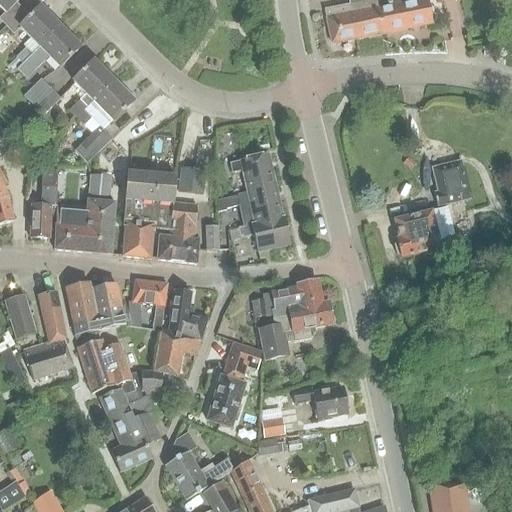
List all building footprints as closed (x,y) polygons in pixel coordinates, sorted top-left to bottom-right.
[(22,12),(15,5),(20,0),(0,0),(0,9),(5,14),(0,19),(0,21),(6,28),(22,12)] [(382,35),(376,1),(375,0),(348,0),(350,6),(357,40),(382,35)] [(382,35),(432,25),(431,24),(426,0),(380,0),(376,1),(382,35)] [(332,45),(357,40),(350,6),(324,11),(332,45)] [(22,66),(60,28),(40,8),(29,18),(22,12),(6,28),(13,35),(19,29),(31,41),(24,48),(25,49),(16,60),(22,66)] [(35,71),(48,58),(59,69),(80,49),(60,28),(22,66),(17,70),(23,77),(32,69),(35,71)] [(93,62),(72,83),(84,94),(93,103),(113,83),(93,62)] [(50,92),(51,91),(41,81),(24,98),(34,108),(50,92)] [(112,122),(113,124),(134,103),(113,83),(93,103),(85,110),(75,121),(81,127),(90,118),(99,128),(102,131),(112,122)] [(50,92),(34,108),(42,116),(58,100),(50,92)] [(76,101),(66,112),(75,121),(85,110),(76,101)] [(86,165),(111,141),(102,131),(99,128),(74,153),(86,165)] [(249,194),(273,189),(265,157),(266,157),(266,156),(242,162),(229,165),(231,175),(244,172),(249,194)] [(409,158),(402,164),(410,172),(416,165),(409,158)] [(438,208),(469,200),(460,163),(432,170),(438,194),(435,195),(438,208)] [(179,193),(195,195),(197,171),(181,169),(179,193)] [(55,228),(56,207),(57,173),(42,172),(41,204),(33,203),(33,207),(31,207),(30,239),(49,240),(49,228),(55,228)] [(0,225),(13,223),(7,198),(2,189),(6,187),(0,175),(0,225)] [(171,232),(174,205),(173,205),(175,178),(127,175),(122,228),(124,228),(122,258),(150,261),(153,230),(171,232)] [(111,257),(115,205),(108,204),(110,179),(90,177),(89,198),(87,198),(86,209),(56,207),(55,228),(54,252),(111,257)] [(273,189),(249,194),(236,196),(238,207),(243,228),(256,226),(280,221),(280,220),(273,189)] [(237,207),(235,198),(217,203),(216,214),(226,212),(225,210),(237,207)] [(197,266),(198,242),(193,241),(197,207),(174,205),(171,232),(170,239),(159,238),(157,261),(197,266)] [(400,257),(401,257),(401,259),(439,250),(439,249),(449,247),(443,226),(434,228),(430,214),(395,223),(399,241),(397,242),(397,244),(396,244),(394,247),(396,255),(400,257)] [(283,220),(280,220),(280,221),(256,226),(243,228),(228,232),(230,242),(253,237),(257,254),(257,250),(288,243),(289,247),(290,246),(284,219),(283,219),(283,220)] [(206,252),(218,252),(218,228),(205,228),(206,252)] [(164,308),(167,286),(141,283),(134,283),(132,305),(155,307),(152,333),(160,334),(163,308),(164,308)] [(289,308),(320,303),(316,284),(297,288),(297,289),(272,294),(273,300),(252,303),(253,319),(265,317),(265,319),(272,317),(274,325),(278,324),(277,320),(286,318),(285,314),(290,313),(289,308)] [(75,337),(124,327),(116,286),(90,292),(89,285),(65,291),(75,337)] [(154,374),(162,376),(176,379),(181,353),(194,356),(193,358),(195,359),(207,321),(187,315),(191,296),(189,295),(186,291),(180,290),(176,294),(174,293),(170,321),(181,324),(177,336),(161,331),(154,374)] [(58,350),(65,347),(63,340),(66,340),(56,294),(38,298),(48,345),(48,346),(54,344),(58,350)] [(34,335),(23,296),(2,303),(13,341),(34,335)] [(307,330),(330,325),(327,306),(321,307),(320,303),(289,308),(290,313),(285,314),(286,318),(277,320),(278,324),(274,325),(274,328),(258,331),(264,362),(289,357),(286,344),(294,343),(309,340),(307,330)] [(142,393),(141,373),(128,372),(120,345),(104,350),(101,341),(76,350),(91,395),(118,387),(131,382),(135,394),(138,394),(142,393)] [(73,369),(65,347),(58,350),(54,344),(48,346),(48,345),(22,352),(32,382),(73,369)] [(257,371),(262,354),(233,345),(227,362),(227,361),(222,378),(220,378),(206,422),(231,430),(245,385),(241,384),(246,368),(257,371)] [(9,349),(0,352),(0,365),(18,404),(32,398),(9,349)] [(154,374),(141,373),(142,393),(149,392),(158,394),(162,376),(154,374)] [(122,395),(135,394),(131,382),(118,387),(120,391),(99,400),(109,423),(129,414),(122,395)] [(330,419),(347,416),(342,389),(312,395),(311,390),(292,394),(294,406),(313,402),(317,424),(330,421),(330,419)] [(141,401),(138,394),(135,394),(122,395),(129,414),(109,423),(120,448),(110,453),(119,474),(151,460),(145,447),(160,441),(149,415),(153,414),(146,399),(141,401)] [(284,436),(281,420),(261,424),(264,439),(284,436)] [(20,448),(9,427),(0,431),(0,452),(2,457),(20,448)] [(187,454),(196,449),(187,434),(175,442),(170,452),(176,461),(164,468),(186,502),(209,488),(208,488),(233,472),(226,461),(213,469),(211,466),(199,473),(187,454)] [(259,457),(278,454),(277,447),(276,442),(257,444),(259,457)] [(284,445),(277,447),(278,454),(285,453),(284,445)] [(242,499),(261,489),(248,462),(230,474),(242,499)] [(0,510),(1,511),(3,511),(25,499),(15,483),(0,493),(0,510)] [(213,511),(236,511),(220,484),(203,495),(213,511)] [(465,511),(460,487),(427,484),(431,511),(465,511)] [(308,511),(308,509),(299,511),(271,511),(261,489),(242,499),(247,511),(308,511)] [(383,511),(383,509),(372,511),(358,511),(354,491),(306,502),(308,509),(308,511),(383,511)] [(36,511),(60,511),(49,494),(32,505),(36,511)] [(152,511),(144,499),(124,511),(152,511)]
